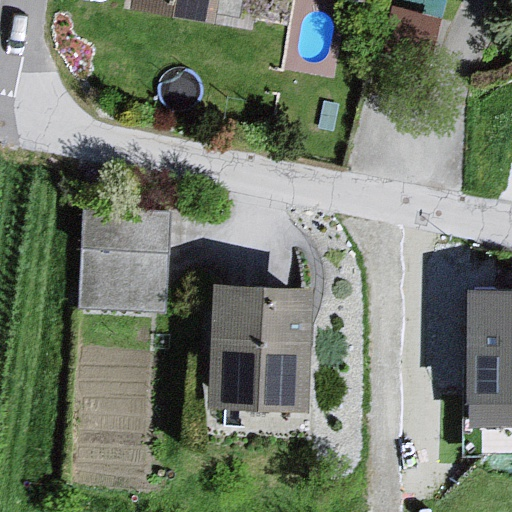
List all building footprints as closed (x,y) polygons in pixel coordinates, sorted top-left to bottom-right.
[(127,0),(127,5),(210,20),(213,0),(127,0)] [(356,0),(299,0),(354,11),(356,0)] [(168,206),(85,202),(79,304),(162,308),(168,206)] [(311,280),(210,274),(203,398),(305,404),(311,280)] [(511,283),(470,283),(467,412),(511,412),(511,283)]
